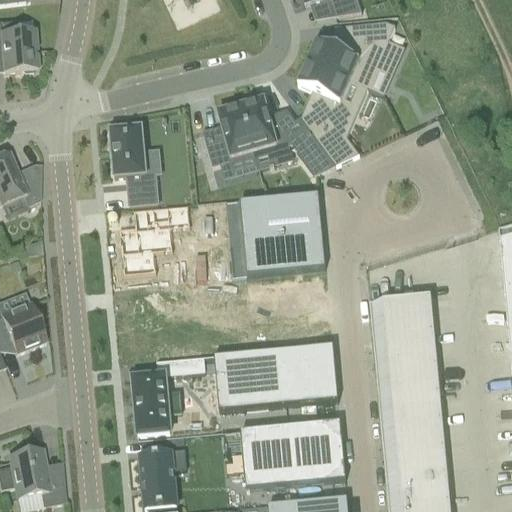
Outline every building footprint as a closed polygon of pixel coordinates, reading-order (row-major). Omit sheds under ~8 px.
[(30,0),(0,0),(0,13),(32,9),(30,0)] [(354,0),(300,0),(305,13),(327,5),(334,23),(361,19),(354,0)] [(0,60),(1,60),(2,78),(20,77),(23,79),(32,79),(33,80),(39,72),(39,71),(38,62),(34,60),(33,37),(16,38),(15,26),(0,27),(0,60)] [(347,86),(367,95),(393,35),(384,31),(386,28),(352,32),(353,45),(347,60),(316,46),(306,68),(347,86)] [(306,68),(297,91),(312,97),(300,124),(335,172),(358,161),(339,135),(349,111),(339,107),(347,86),(306,68)] [(243,111),(240,112),(254,162),(291,151),(315,182),(335,172),(300,124),(299,123),(294,127),(286,116),(276,119),(276,120),(268,123),(263,105),(256,107),(255,103),(241,107),(243,111)] [(240,112),(237,112),(236,108),(223,112),(224,116),(217,118),(221,132),(202,137),(212,174),(254,162),(240,112)] [(155,179),(145,179),(141,133),(109,136),(111,153),(110,153),(111,168),(112,168),(114,184),(126,183),(129,212),(158,209),(155,179)] [(26,212),(39,207),(40,170),(33,170),(15,178),(7,159),(0,162),(0,210),(0,212),(22,202),(26,212)] [(319,200),(239,207),(246,283),(326,275),(319,200)] [(134,234),(118,236),(123,281),(155,278),(153,258),(171,256),(169,235),(189,233),(187,211),(132,216),(134,234)] [(511,229),(500,233),(498,234),(501,270),(511,269),(511,229)] [(40,246),(17,253),(21,263),(41,262),(40,246)] [(511,269),(501,270),(504,297),(511,295),(511,269)] [(431,302),(369,308),(375,376),(437,370),(431,302)] [(0,352),(11,349),(15,360),(45,348),(37,328),(40,326),(41,323),(40,319),(37,317),(33,318),(32,315),(17,320),(15,315),(1,320),(0,318),(0,352)] [(332,351),(213,363),(218,418),(338,407),(332,351)] [(132,407),(131,408),(132,420),(133,419),(135,419),(137,442),(169,439),(167,421),(181,419),(179,398),(165,400),(164,383),(204,379),(203,364),(156,368),(157,382),(132,385),(134,408),(132,408),(132,407)] [(437,370),(375,376),(378,403),(439,398),(437,370)] [(439,398),(378,403),(380,431),(442,425),(439,398)] [(442,425),(380,431),(383,458),(444,452),(442,425)] [(340,428),(240,437),(245,496),(345,486),(340,428)] [(444,452),(383,458),(385,485),(447,479),(444,452)] [(47,511),(65,508),(62,480),(45,483),(40,456),(9,462),(11,472),(0,473),(0,495),(15,493),(17,504),(39,499),(41,511),(47,511)] [(151,461),(140,462),(143,490),(141,490),(141,492),(143,492),(144,498),(142,498),(142,499),(144,499),(145,511),(174,511),(177,511),(174,477),(187,475),(186,456),(167,458),(167,460),(154,461),(154,459),(151,459),(151,461)] [(447,479),(385,485),(387,511),(390,511),(450,507),(447,479)]
